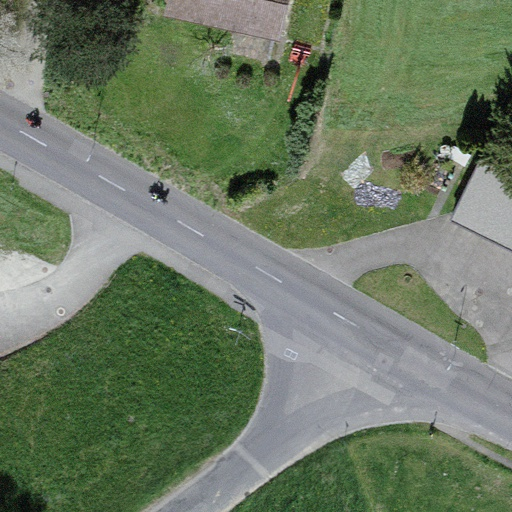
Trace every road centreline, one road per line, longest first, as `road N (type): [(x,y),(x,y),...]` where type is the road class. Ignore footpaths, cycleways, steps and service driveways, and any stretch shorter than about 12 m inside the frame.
road 1 (tertiary): [(0,125),(399,350)]
road 2 (unclassified): [(182,511),(399,350)]
road 3 (tertiary): [(399,350),(511,413)]
